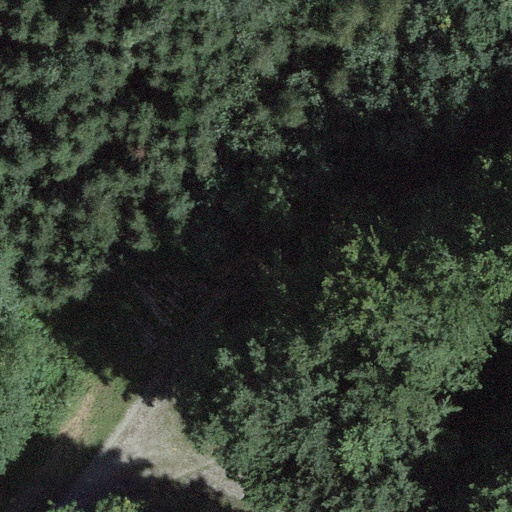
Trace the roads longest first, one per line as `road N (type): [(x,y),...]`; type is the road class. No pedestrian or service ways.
road 1 (track): [(511,134),(342,193),(262,264),(66,511)]
road 2 (track): [(308,511),(147,412)]
